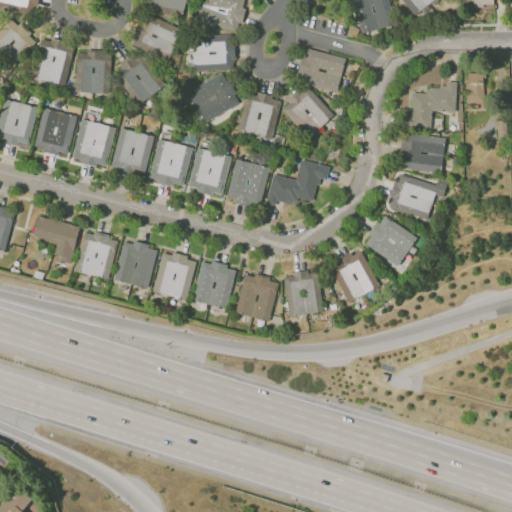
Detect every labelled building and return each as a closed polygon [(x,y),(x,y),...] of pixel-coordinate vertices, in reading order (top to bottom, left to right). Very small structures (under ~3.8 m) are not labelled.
[(36,0),(0,0),(0,7),(34,14),(36,0)] [(182,17),(185,0),(146,0),(145,8),(182,17)] [(238,32),(244,0),(202,0),(198,23),(238,32)] [(388,0),(351,0),(360,33),(395,24),(388,0)] [(401,0),(414,15),(432,0),(401,0)] [(169,57),(181,29),(148,14),(134,45),(145,50),(146,47),(169,57)] [(0,29),(0,54),(14,67),(37,40),(10,17),(0,29)] [(234,69),(233,36),(191,38),(193,71),(234,69)] [(65,84),(74,44),(43,38),(35,78),(65,84)] [(296,82),(337,91),(345,57),(304,48),(296,82)] [(75,91),(109,92),(110,52),(76,51),(75,91)] [(163,86),(142,53),(115,70),(137,103),(163,86)] [(204,123),(240,102),(222,71),(186,92),(204,123)] [(484,102),(482,72),(466,73),(467,102),(484,102)] [(455,112),(456,82),(445,81),(445,87),(425,87),(425,93),(408,92),(407,126),(430,127),(431,111),(455,112)] [(281,107),(309,137),(333,115),(305,84),(281,107)] [(246,91),(239,132),(273,138),(279,97),(246,91)] [(37,106),(4,99),(0,114),(0,139),(28,146),(37,106)] [(76,115),(42,107),(33,148),(67,155),(76,115)] [(72,159),(106,167),(114,126),(80,119),(72,159)] [(506,121),(496,120),(495,138),(505,138),(506,121)] [(153,135),(120,128),(110,167),(144,174),(153,135)] [(444,136),(402,134),(400,169),(442,171),(444,136)] [(192,147),(158,139),(148,180),(182,188),(192,147)] [(187,188),(213,194),(213,192),(222,194),(231,155),(196,147),(187,188)] [(269,167),(235,159),(226,199),(259,207),(269,167)] [(329,166),(299,159),(295,179),(272,174),(267,199),(296,206),(298,198),(313,201),(318,178),(326,179),(329,166)] [(426,219),(434,195),(442,197),(447,183),(436,180),(434,185),(396,173),(385,206),(426,219)] [(14,210),(0,206),(0,249),(5,251),(14,210)] [(369,236),(363,245),(399,265),(416,235),(381,215),(369,236)] [(79,226),(38,216),(33,236),(57,242),(53,257),(71,261),(79,226)] [(117,238),(82,231),(74,271),(109,278),(117,238)] [(156,247),(122,240),(113,280),(148,287),(156,247)] [(347,302),(378,286),(360,249),(329,265),(347,302)] [(162,251),(152,291),(187,299),(196,259),(162,251)] [(235,267),(200,260),(192,300),(227,307),(235,267)] [(317,271),(307,273),(307,271),(282,275),(288,316),(323,310),(317,271)] [(244,273),(235,312),(269,320),(278,280),(244,273)] [(0,511),(23,511),(32,498),(13,486),(0,507),(0,511)]
